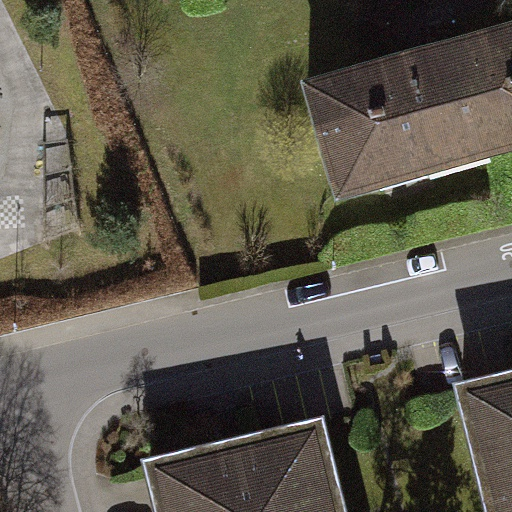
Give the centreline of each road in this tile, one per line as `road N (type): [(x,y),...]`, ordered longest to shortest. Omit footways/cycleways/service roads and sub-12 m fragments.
road 1 (residential): [(511,266),(20,385)]
road 2 (residential): [(48,511),(20,385)]
